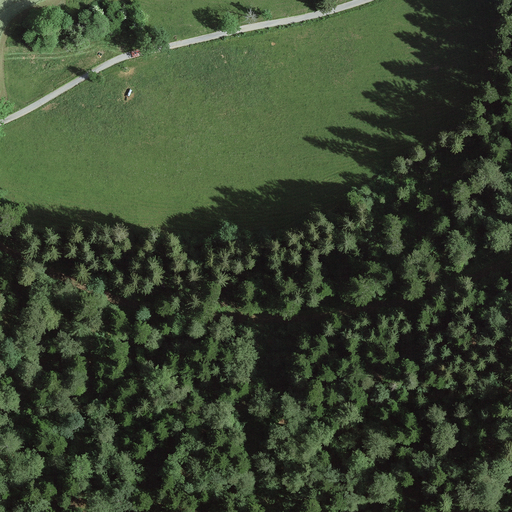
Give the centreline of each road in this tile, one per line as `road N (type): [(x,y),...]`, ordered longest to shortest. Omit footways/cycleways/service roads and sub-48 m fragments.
road 1 (track): [(0,248),(112,302),(169,319),(331,317),(448,291),(511,263)]
road 2 (track): [(0,123),(114,62),(368,0)]
